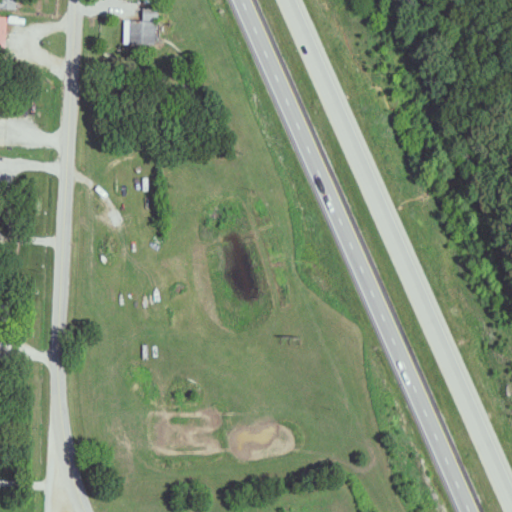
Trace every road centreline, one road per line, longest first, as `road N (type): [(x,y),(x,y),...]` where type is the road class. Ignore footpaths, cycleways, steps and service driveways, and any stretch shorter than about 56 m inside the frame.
road 1 (trunk): [(243,0),(468,511)]
road 2 (trunk): [(511,493),(292,0)]
road 3 (tertiary): [(87,511),(67,428),(63,351),(81,0)]
